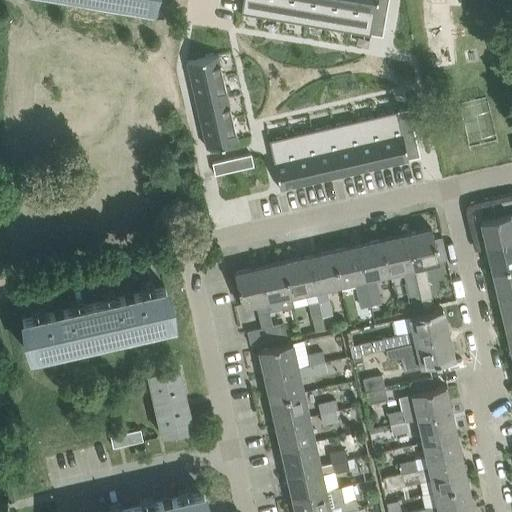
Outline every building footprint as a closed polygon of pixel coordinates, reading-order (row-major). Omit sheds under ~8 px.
[(243,0),(242,11),(264,15),(266,0),(243,0)] [(266,0),(264,15),(285,19),(288,0),(266,0)] [(288,0),(285,19),(306,23),(310,0),(288,0)] [(310,0),(306,23),(328,26),(332,0),(310,0)] [(354,0),(332,0),(328,26),(349,30),(354,0)] [(372,33),(373,25),(374,17),(376,9),(377,1),(377,0),(354,0),(349,30),(371,34),(372,33)] [(376,9),(386,11),(388,3),(377,1),(376,9)] [(386,11),(376,9),(374,17),(385,19),(386,11)] [(385,19),(374,17),(373,25),(384,27),(385,19)] [(384,27),(373,25),(372,33),(382,35),(384,27)] [(192,82),(223,75),(219,53),(187,60),(192,82)] [(197,103),(228,96),(223,75),(192,82),(197,103)] [(197,103),(202,124),(233,117),(228,96),(197,103)] [(408,108),(398,110),(400,118),(410,116),(408,108)] [(375,114),(387,164),(409,159),(408,158),(407,150),(405,142),(403,134),(401,126),(400,118),(398,110),(398,109),(375,114)] [(354,119),(366,169),(387,164),(375,114),(354,119)] [(401,126),(412,124),(410,116),(400,118),(401,126)] [(238,139),(233,117),(202,124),(207,146),(238,139)] [(366,169),(354,119),(333,124),(344,174),(366,169)] [(333,124),(312,129),(323,178),(344,174),(333,124)] [(401,126),(403,134),(414,132),(412,124),(401,126)] [(291,133),(302,183),(323,178),(312,129),(291,133)] [(415,140),(414,132),(403,134),(405,142),(415,140)] [(278,179),(280,187),(280,188),(302,183),(291,133),(269,138),(271,147),(273,155),(275,163),(276,171),(278,179)] [(405,142),(407,150),(417,148),(415,140),(405,142)] [(419,156),(417,148),(407,150),(408,158),(419,156)] [(243,154),(235,156),(238,167),(246,165),(243,154)] [(228,158),(230,169),(238,167),(235,156),(228,158)] [(220,159),(222,170),(230,169),(228,158),(220,159)] [(222,170),(220,159),(212,161),(214,172),(222,170)] [(487,246),(511,240),(511,213),(481,221),(487,246)] [(432,227),(405,233),(419,293),(430,291),(424,264),(439,260),(432,227)] [(389,272),(403,268),(410,295),(419,293),(405,233),(381,239),(389,272)] [(381,239),(357,244),(371,305),(381,302),(375,275),(389,272),(381,239)] [(511,266),(511,240),(487,246),(492,271),(511,266)] [(360,307),(371,305),(357,244),(332,250),(340,283),(354,280),(360,307)] [(307,255),(322,317),(332,314),(326,286),(340,283),(332,250),(307,255)] [(322,317),(307,255),(283,261),(291,294),(305,291),(311,319),(322,317)] [(291,294),(283,261),(258,267),(268,311),(294,306),(291,294)] [(511,266),(492,271),(498,295),(511,291),(511,266)] [(250,343),(270,338),(274,337),(268,311),(258,267),(234,272),(242,305),(255,302),(261,327),(247,330),(250,343)] [(54,310),(22,317),(31,354),(173,322),(165,285),(133,292),(133,291),(124,293),(124,294),(63,308),(63,307),(53,309),(54,310)] [(511,291),(498,295),(504,320),(511,317),(511,291)] [(408,316),(412,330),(363,341),(366,353),(388,348),(449,334),(443,308),(408,316)] [(284,322),(272,325),(271,325),(274,337),(286,335),(284,322)] [(421,366),(454,358),(449,334),(388,348),(391,358),(417,352),(421,366)] [(265,374),(298,367),(292,341),(278,344),(259,349),(265,374)] [(309,364),(325,361),(322,350),(307,353),(309,364)] [(265,374),(270,399),(304,392),(300,377),(327,371),(325,361),(309,364),(298,367),(265,374)] [(155,403),(158,415),(159,419),(162,435),(171,433),(193,428),(189,412),(186,396),(182,380),(178,363),(159,368),(148,370),(151,387),(155,403)] [(366,391),(385,387),(382,373),(363,377),(366,391)] [(387,412),(390,424),(406,420),(417,418),(451,411),(445,384),(411,392),(399,395),(402,409),(387,412)] [(385,387),(366,391),(369,403),(387,399),(385,387)] [(309,416),(304,392),(270,399),(276,423),(309,416)] [(318,403),(320,413),(335,410),(333,399),(318,403)] [(320,413),(322,424),(338,420),(335,410),(320,413)] [(417,418),(423,442),(457,434),(451,411),(417,418)] [(276,423),(281,448),(315,441),(309,416),(276,423)] [(409,431),(406,420),(390,424),(392,434),(409,431)] [(143,439),(140,429),(140,428),(111,435),(113,446),(143,439)] [(423,442),(426,456),(429,466),(462,458),(457,434),(423,442)] [(320,465),(315,441),(281,448),(287,472),(320,465)] [(331,462),(347,459),(345,449),(329,453),(331,462)] [(401,472),(383,476),(386,488),(431,479),(434,491),(468,484),(462,458),(429,466),(418,469),(401,472)] [(401,472),(418,469),(415,458),(398,462),(401,472)] [(293,497),(326,489),(323,476),(349,470),(349,468),(347,459),(320,465),(287,472),(293,497)] [(457,511),(473,508),(468,484),(434,491),(437,504),(401,511),(457,511)] [(293,497),(295,511),(341,511),(358,508),(356,497),(342,500),(339,487),(326,489),(293,497)] [(207,511),(203,490),(172,497),(171,496),(162,498),(162,499),(106,511),(207,511)] [(378,494),(367,496),(369,503),(379,501),(378,494)]
